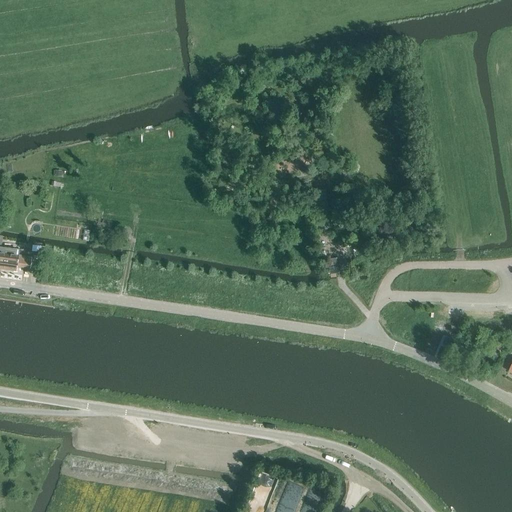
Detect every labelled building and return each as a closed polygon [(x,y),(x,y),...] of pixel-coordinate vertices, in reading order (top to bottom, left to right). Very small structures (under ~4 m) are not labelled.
[(110,232),(111,228),(112,226),(102,224),(100,229),(110,232)] [(31,258),(0,253),(0,269),(16,272),(17,267),(30,269),(31,258)] [(331,278),(338,277),(336,259),(325,261),(325,268),(330,268),(331,278)] [(480,348),(468,342),(461,359),(473,364),(480,348)] [(503,354),(507,345),(500,342),(496,352),(503,354)]
